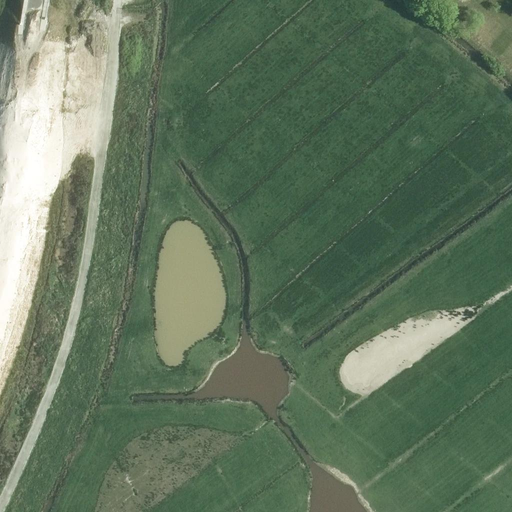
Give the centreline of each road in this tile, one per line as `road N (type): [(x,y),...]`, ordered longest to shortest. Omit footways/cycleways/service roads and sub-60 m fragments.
road 1 (track): [(118,0),(77,314),(0,504)]
road 2 (primary): [(35,0),(0,271)]
